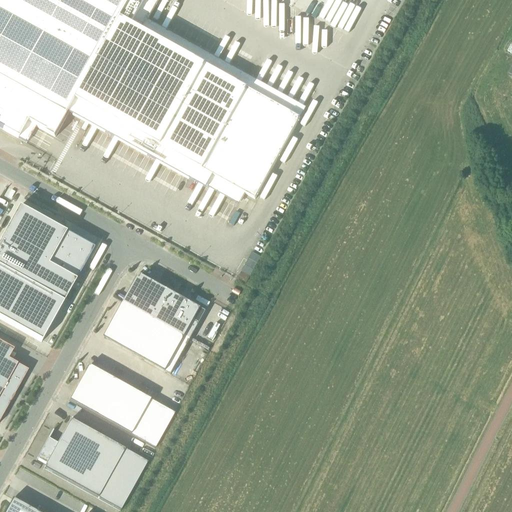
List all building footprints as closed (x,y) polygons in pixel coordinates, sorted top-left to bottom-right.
[(0,0),(0,111),(3,113),(0,118),(0,128),(18,139),(27,122),(35,127),(55,138),(69,113),(70,111),(86,120),(88,117),(177,167),(187,172),(185,175),(196,181),(198,178),(240,202),(245,194),(255,200),(303,114),(200,56),(145,26),(159,0),(0,0)] [(19,208),(0,240),(0,319),(41,342),(75,281),(48,266),(65,234),(19,208)] [(137,278),(104,338),(170,375),(206,312),(141,276),(139,280),(137,278)] [(0,342),(0,420),(28,371),(8,360),(13,350),(0,342)] [(88,366),(69,402),(154,449),(174,414),(88,366)] [(52,431),(36,460),(37,461),(37,460),(46,465),(43,469),(44,470),(44,469),(45,470),(120,511),(147,463),(73,421),(71,421),(72,420),(71,419),(68,425),(64,432),(57,444),(54,443),(49,440),(53,431),(52,431)] [(33,511),(13,500),(5,511),(33,511)]
